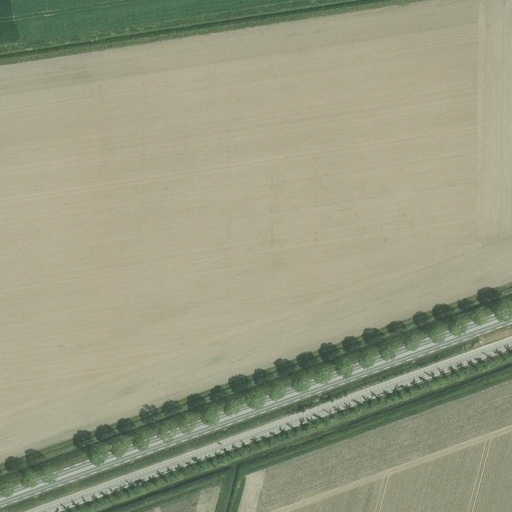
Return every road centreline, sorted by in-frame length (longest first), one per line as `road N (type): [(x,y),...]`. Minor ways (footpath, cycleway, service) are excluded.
road 1 (secondary): [(0,500),(511,315)]
road 2 (unclassified): [(511,342),(41,511)]
